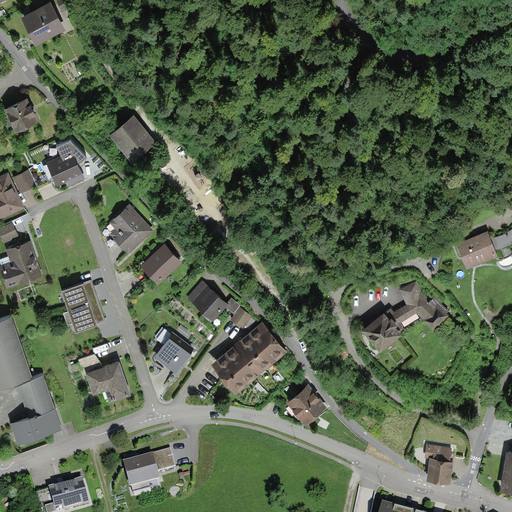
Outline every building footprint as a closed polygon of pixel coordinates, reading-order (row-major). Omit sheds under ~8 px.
[(41,10),(19,22),(32,46),(54,35),(41,10)] [(29,99),(2,109),(12,132),(38,121),(29,99)] [(156,139),(134,112),(110,131),(132,158),(156,139)] [(69,140),(51,149),(58,162),(43,169),(54,192),(80,180),(73,166),(90,159),(69,140)] [(26,174),(14,179),(21,193),(32,188),(26,174)] [(0,219),(23,210),(9,175),(0,179),(0,219)] [(115,229),(110,234),(128,253),(153,231),(130,205),(110,223),(115,229)] [(12,222),(0,227),(0,235),(4,243),(19,236),(12,222)] [(488,232),(457,245),(467,269),(498,257),(488,232)] [(31,244),(7,252),(11,263),(0,266),(0,271),(6,289),(42,277),(31,244)] [(166,244),(140,267),(157,286),(183,262),(166,244)] [(92,282),(61,292),(76,334),(106,323),(92,282)] [(202,285),(186,305),(212,325),(227,305),(202,285)] [(377,308),(352,330),(372,354),(398,332),(393,327),(414,314),(430,330),(442,319),(426,301),(415,287),(401,293),(404,304),(385,317),(377,308)] [(12,313),(0,317),(0,387),(16,382),(27,415),(11,420),(18,443),(62,428),(43,372),(33,375),(12,313)] [(245,319),(238,314),(232,323),(239,328),(245,319)] [(284,353),(264,329),(213,372),(233,396),(284,353)] [(191,355),(170,339),(155,357),(177,374),(191,355)] [(95,354),(76,360),(81,378),(86,376),(92,397),(107,392),(110,403),(129,397),(119,363),(99,369),(95,354)] [(307,384),(285,400),(301,424),(324,408),(307,384)] [(453,448),(427,445),(425,455),(431,456),(428,476),(449,479),(453,448)] [(511,447),(508,447),(499,491),(511,492),(511,447)] [(166,455),(116,470),(125,498),(162,487),(159,475),(171,471),(166,455)] [(68,511),(89,506),(83,483),(46,494),(50,507),(39,510),(39,511),(68,511)]
